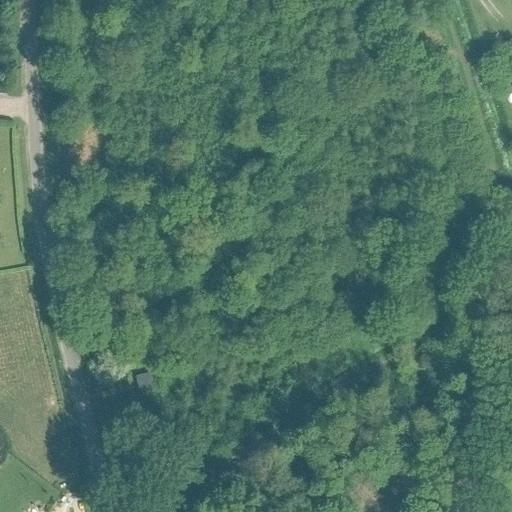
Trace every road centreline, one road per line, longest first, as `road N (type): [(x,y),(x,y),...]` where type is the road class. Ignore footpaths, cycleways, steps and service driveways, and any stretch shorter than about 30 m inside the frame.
road 1 (unclassified): [(106,511),(41,229),(27,0)]
road 2 (unclassified): [(186,511),(274,431),(433,337),(511,258)]
